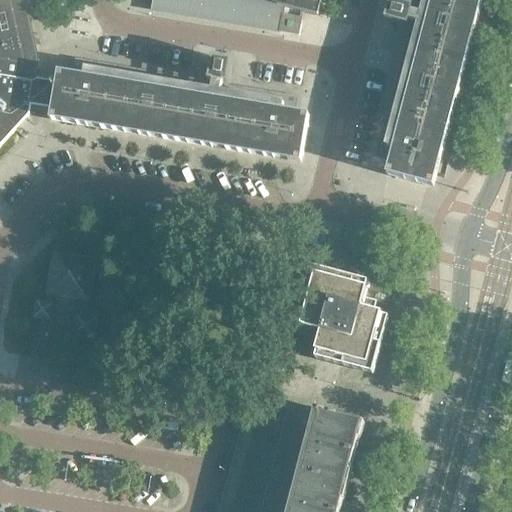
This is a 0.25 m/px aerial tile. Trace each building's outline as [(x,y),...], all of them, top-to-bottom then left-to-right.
[(27,11),(24,0),(0,0),(0,148),(29,117),(31,106),(53,109),(57,85),(35,81),(39,63),(27,11)] [(165,13),(166,0),(153,0),(152,11),(165,13)] [(177,15),(179,0),(166,0),(165,13),(177,15)] [(190,17),(193,0),(179,0),(177,15),(190,17)] [(203,19),(206,0),(193,0),(190,17),(203,19)] [(216,21),(219,0),(206,0),(203,19),(216,21)] [(229,24),(232,0),(219,0),(216,21),(229,24)] [(241,26),(246,0),(245,0),(232,0),(229,24),(241,26)] [(254,28),(258,2),(246,0),(241,26),(254,28)] [(278,0),(277,5),(284,8),(318,17),(322,0),(278,0)] [(415,0),(413,8),(395,3),(390,23),(408,28),(404,43),(389,101),(374,158),(390,163),(386,176),(434,188),(452,118),(467,60),(483,1),(483,0),(415,0)] [(267,30),(271,4),(258,2),(254,28),(267,30)] [(280,32),(283,16),(284,8),(277,5),(271,4),(267,30),(280,32)] [(298,35),(301,19),(283,16),(280,32),(298,35)] [(301,165),(309,116),(296,114),(299,98),(228,86),(232,67),(212,64),(208,82),(75,59),(72,76),(59,73),(57,85),(53,109),(51,121),(301,165)] [(88,310),(96,260),(53,252),(45,303),(36,301),(33,318),(42,320),(37,346),(46,348),(49,326),(73,330),(72,336),(94,340),(98,314),(96,311),(88,310)] [(374,375),(389,318),(382,316),(382,315),(370,312),(362,310),(364,302),(365,302),(368,290),(367,290),(368,283),(311,268),(296,326),(302,327),(302,329),(321,334),(316,354),(317,354),(316,360),(374,375)] [(337,511),(361,422),(302,407),(301,411),(274,403),(250,397),(219,511),(337,511)]
